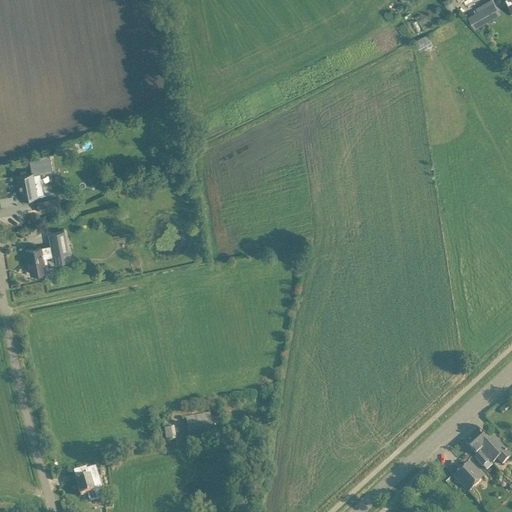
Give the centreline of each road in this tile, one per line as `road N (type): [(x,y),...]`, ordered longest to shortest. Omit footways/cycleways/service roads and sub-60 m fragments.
road 1 (unclassified): [(53,511),(0,287)]
road 2 (secondary): [(356,511),(511,370)]
